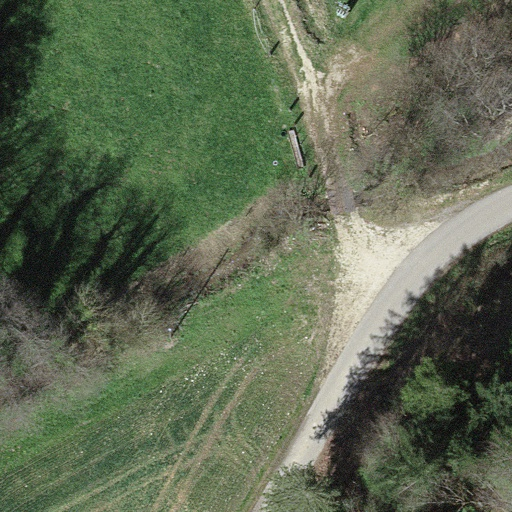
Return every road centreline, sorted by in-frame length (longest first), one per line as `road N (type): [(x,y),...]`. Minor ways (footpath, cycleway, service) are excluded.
road 1 (unclassified): [(270,511),(377,320),(444,235),(511,201)]
road 2 (track): [(377,320),(276,0)]
